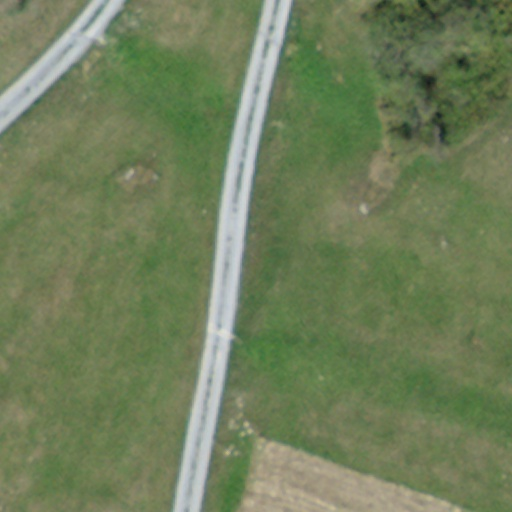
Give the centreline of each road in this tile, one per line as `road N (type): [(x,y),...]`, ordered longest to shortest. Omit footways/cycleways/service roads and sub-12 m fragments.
road 1 (track): [(179,511),(238,148),(273,0)]
road 2 (track): [(102,0),(0,103)]
